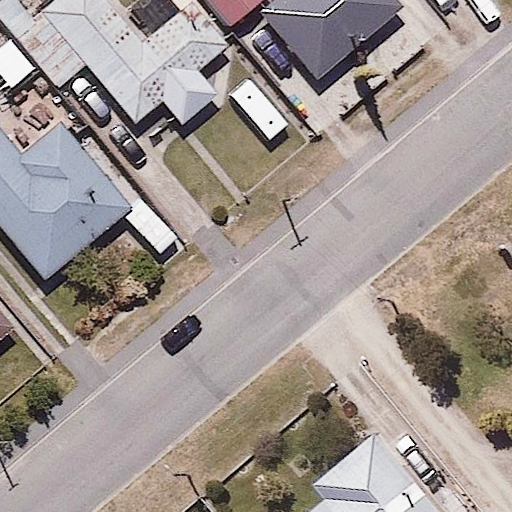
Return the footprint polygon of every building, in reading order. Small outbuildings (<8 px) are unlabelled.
[(0,0),(0,18),(56,89),(87,64),(135,124),(164,100),(182,123),(219,93),(200,69),(236,39),(228,28),(204,0),(143,0),(129,12),(119,0),(0,0)] [(316,75),(400,8),(393,0),(204,0),(228,28),(259,3),(316,75)] [(0,133),(0,224),(42,277),(138,199),(71,116),(19,157),(0,133)] [(0,335),(14,324),(0,307),(0,335)] [(496,511),(453,459),(424,483),(378,428),(313,482),(331,503),(319,511),(496,511)]
